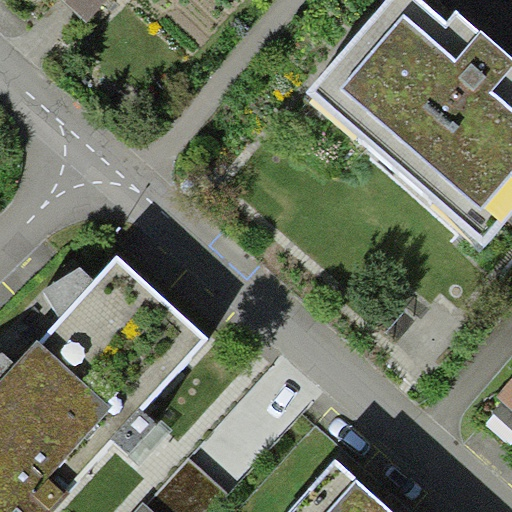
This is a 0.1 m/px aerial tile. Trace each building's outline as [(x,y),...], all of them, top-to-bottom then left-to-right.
[(108,0),(72,0),(93,18),(108,0)] [(442,40),(399,3),(309,106),(483,255),(511,221),(511,73),(455,25),(442,40)] [(0,511),(48,511),(215,326),(116,239),(0,368),(0,511)] [(511,418),(511,386),(496,405),(511,418)] [(288,511),(385,511),(333,463),(288,511)]
